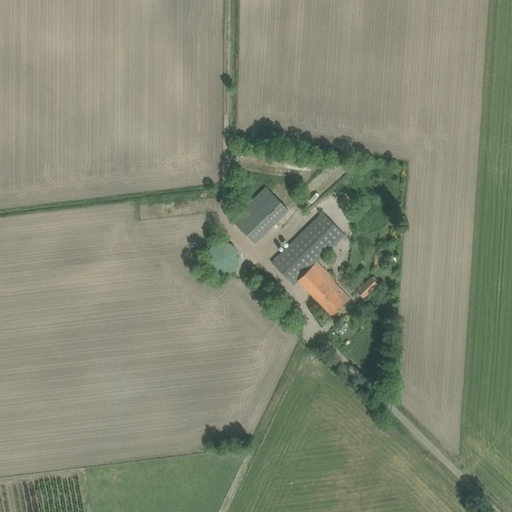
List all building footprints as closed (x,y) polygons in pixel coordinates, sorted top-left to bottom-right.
[(232,220),(254,243),(288,210),(266,187),(251,202),(245,197),(240,201),(246,207),(232,220)] [(272,262),(294,285),(298,281),(332,316),(349,299),(333,282),(334,280),(317,262),(344,236),(323,213),(272,262)] [(206,256),(207,261),(208,265),(212,271),(219,274),(226,274),(232,271),(237,266),(239,259),(238,254),(236,249),(232,244),(225,242),(218,242),(213,244),(209,248),(207,252),(206,256)] [(375,255),(374,264),(386,265),(387,257),(375,255)] [(357,292),(363,299),(378,285),(371,278),(357,292)]
